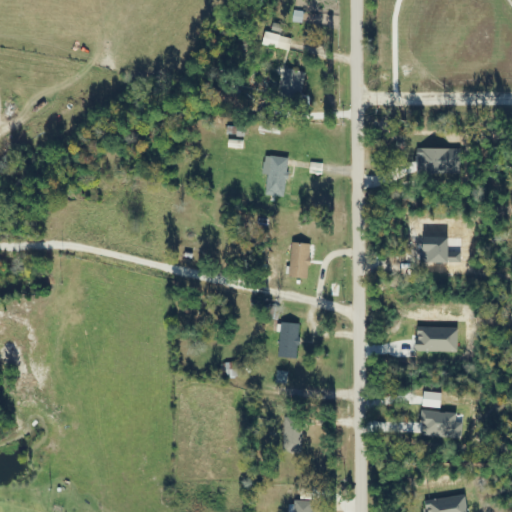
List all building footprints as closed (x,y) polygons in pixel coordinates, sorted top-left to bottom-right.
[(303,72),(284,70),(281,98),(301,100),(303,72)] [(268,194),(289,194),(289,158),(268,158),(268,194)] [(309,280),(311,245),(292,244),(290,279),(309,280)] [(211,379),(239,379),(239,364),(211,364),(211,379)] [(303,419),(285,419),(284,454),(302,454),(303,419)] [(314,511),(315,503),(295,503),(295,511),(314,511)]
